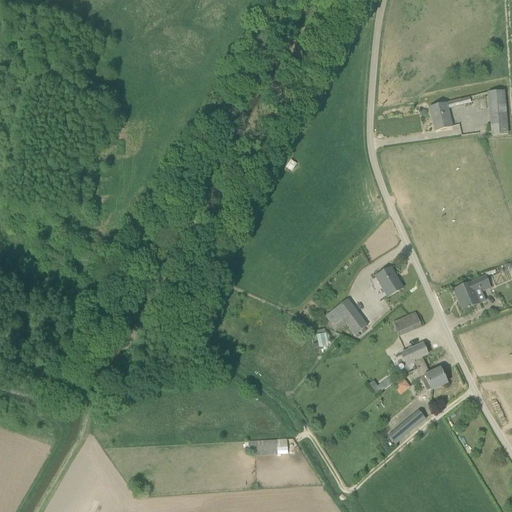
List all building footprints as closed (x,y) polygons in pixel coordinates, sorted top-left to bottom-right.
[(508,135),(506,116),(504,92),(488,93),(489,108),(492,137),(508,135)] [(469,98),(444,105),(429,108),(435,132),(452,128),(447,110),(470,104),(469,98)] [(292,172),(297,164),(291,160),(286,168),(292,172)] [(403,289),(390,269),(376,277),(388,298),(403,289)] [(471,283),(454,291),(463,311),(480,304),(474,292),(480,290),(481,292),(490,288),(486,277),(471,284),(471,283)] [(348,301),(335,309),(325,317),(335,331),(346,324),(355,335),(367,327),(348,301)] [(421,327),(415,313),(392,323),(398,337),(421,327)] [(316,336),(318,344),(319,349),(328,347),(328,345),(330,344),(329,336),(326,337),(326,334),(325,334),(325,330),(317,331),(318,336),(316,336)] [(428,355),(423,344),(401,354),(407,367),(414,363),(417,370),(425,366),(421,357),(428,355)] [(431,391),(447,384),(440,370),(429,375),(425,366),(417,370),(423,382),(426,380),(431,391)] [(401,395),(409,387),(403,379),(394,387),(401,395)] [(418,412),(396,431),(403,438),(425,420),(418,412)] [(276,443),(276,441),(270,441),(270,446),(276,445),(276,451),(286,451),(286,443),(276,443)]
